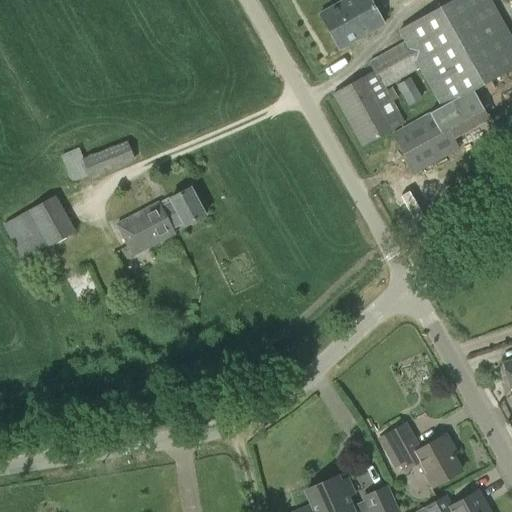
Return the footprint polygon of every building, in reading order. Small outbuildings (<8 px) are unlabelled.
[(337,50),(382,24),(376,13),(384,8),(378,0),(346,0),(318,16),(337,50)] [(473,92),(511,69),(511,39),(489,0),(452,0),(397,31),(404,43),(368,62),(373,71),(331,96),(361,149),(404,124),(392,101),(398,99),(392,87),(386,90),(385,88),(419,70),(439,108),(429,114),(429,113),(392,133),(415,176),(459,150),(451,136),(486,116),(481,107),(473,92)] [(408,107),(422,99),(410,77),(396,85),(408,107)] [(134,161),(126,141),(81,159),(90,179),(134,161)] [(159,208),(170,230),(181,225),(182,227),(204,216),(190,189),(168,200),(169,202),(159,208)] [(170,230),(159,208),(156,203),(115,224),(133,257),(173,236),(170,230)] [(25,213),(2,226),(22,262),(46,249),(25,213)] [(511,359),(502,363),(511,393),(511,359)] [(418,462),(431,487),(461,470),(454,456),(452,457),(447,448),(451,447),(444,435),(419,449),(406,425),(383,437),(402,471),(418,462)] [(395,511),(385,489),(362,499),(363,501),(350,507),(346,497),(352,494),(346,480),(339,482),(337,476),(304,491),(311,506),(298,511),(395,511)] [(486,511),(476,491),(452,504),(447,496),(423,509),(424,511),(486,511)]
